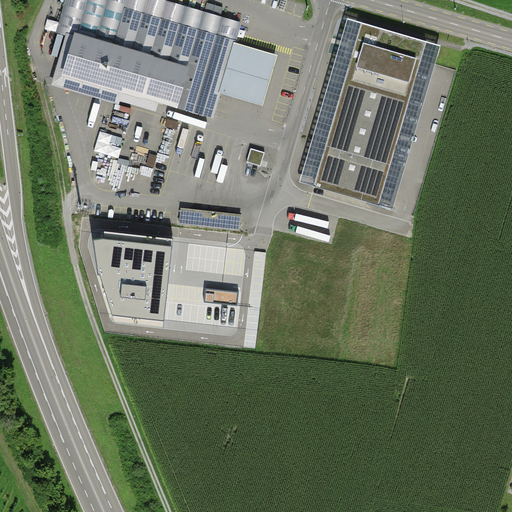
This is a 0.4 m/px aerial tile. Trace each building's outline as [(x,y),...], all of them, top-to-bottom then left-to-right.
[(167,0),(64,0),(55,32),(63,35),(53,68),(213,117),(220,92),(260,104),(274,52),(233,41),(240,20),(167,0)] [(426,42),(363,23),(313,187),(377,206),(426,42)] [(96,150),(121,157),(127,135),(102,128),(96,150)] [(249,161),(262,164),(266,149),(253,145),(249,161)] [(242,215),(181,208),(179,225),(240,232),(242,215)] [(173,238),(104,230),(103,237),(93,239),(97,274),(99,274),(114,322),(164,328),(173,238)] [(240,291),(205,288),(203,303),(238,307),(240,291)]
